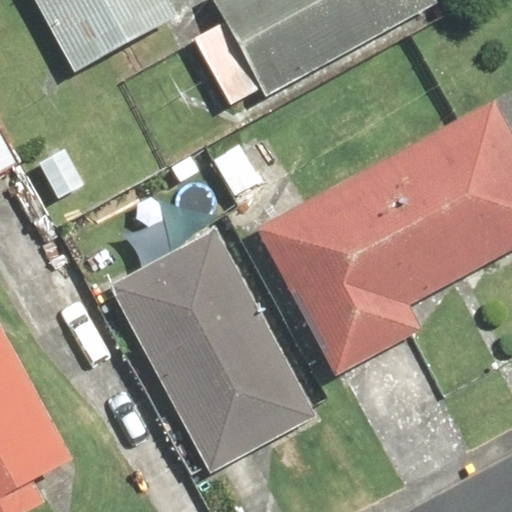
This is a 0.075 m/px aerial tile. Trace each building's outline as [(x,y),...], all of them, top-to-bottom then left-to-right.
[(162,0),(34,0),(75,77),(175,24),(162,0)] [(425,0),(223,0),(271,92),(431,11),(425,0)] [(511,144),(494,109),(247,234),(324,384),(416,337),(400,306),(511,249),(511,144)] [(0,135),(0,180),(19,169),(0,135)] [(212,233),(103,292),(205,478),(314,419),(212,233)] [(0,344),(0,511),(30,511),(40,507),(29,486),(67,465),(0,344)]
